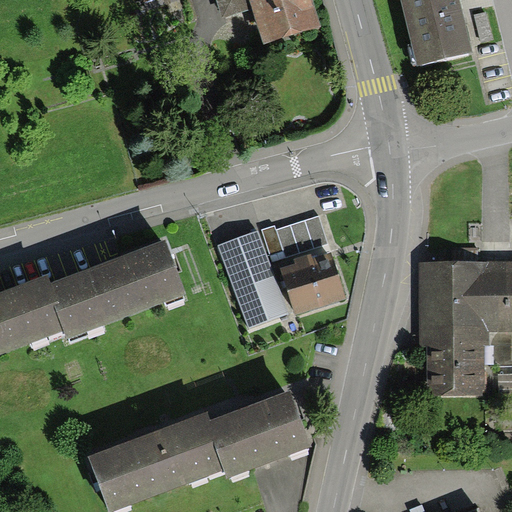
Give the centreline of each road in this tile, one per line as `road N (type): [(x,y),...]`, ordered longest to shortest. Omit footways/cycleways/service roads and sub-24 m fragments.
road 1 (residential): [(388,145),(0,249)]
road 2 (tertiary): [(388,145),(391,240),(332,511)]
road 3 (tertiary): [(353,0),(388,145)]
road 4 (residential): [(511,128),(434,146),(388,145)]
